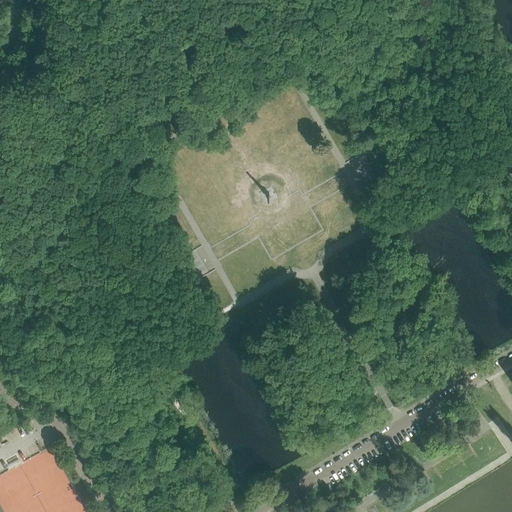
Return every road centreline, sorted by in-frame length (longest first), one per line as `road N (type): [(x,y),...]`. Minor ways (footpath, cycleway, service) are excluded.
road 1 (residential): [(258,511),(511,358)]
road 2 (residential): [(115,511),(61,429),(0,382)]
